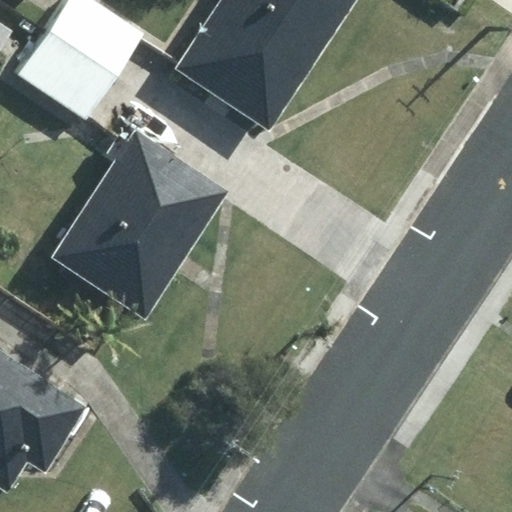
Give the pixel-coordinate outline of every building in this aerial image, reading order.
[(53,0),(35,29),(101,72),(128,31),(78,0),(53,0)] [(202,0),(158,67),(251,128),(334,0),(202,0)] [(73,116),(101,72),(35,29),(6,72),(73,116)] [(33,256),(122,317),(208,191),(119,130),(110,142),(102,137),(92,152),(99,158),(33,256)] [(0,459),(18,472),(61,407),(0,366),(0,459)]
